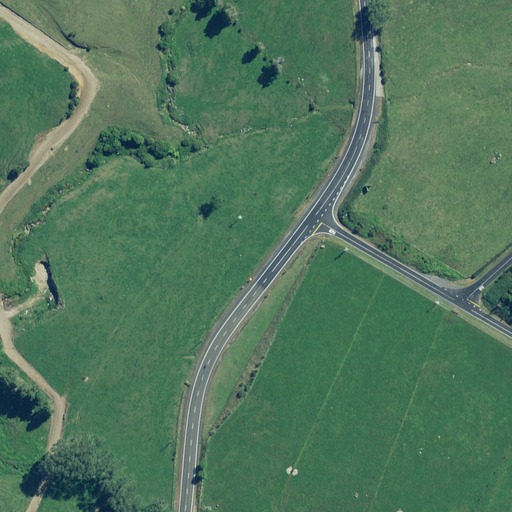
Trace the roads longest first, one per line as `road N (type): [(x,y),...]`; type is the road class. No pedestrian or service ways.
road 1 (primary): [(185,511),(204,377),(235,320),(313,217)]
road 2 (track): [(4,0),(99,67),(99,95),(12,188),(0,213)]
road 3 (track): [(0,302),(9,337),(66,396),(57,464),(36,511)]
road 4 (primary): [(313,217),(345,171),(365,118),(365,0)]
road 5 (tertiary): [(462,305),(313,217)]
